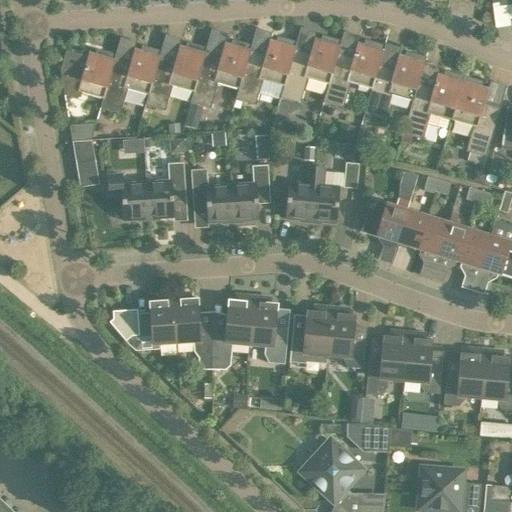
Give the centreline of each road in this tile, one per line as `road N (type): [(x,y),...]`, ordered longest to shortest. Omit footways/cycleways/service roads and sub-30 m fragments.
road 1 (residential): [(511,62),(420,22),(329,10),(26,22)]
road 2 (residential): [(511,325),(332,268),(68,278)]
road 3 (residential): [(272,511),(96,348),(68,278)]
road 4 (residential): [(68,278),(26,22)]
